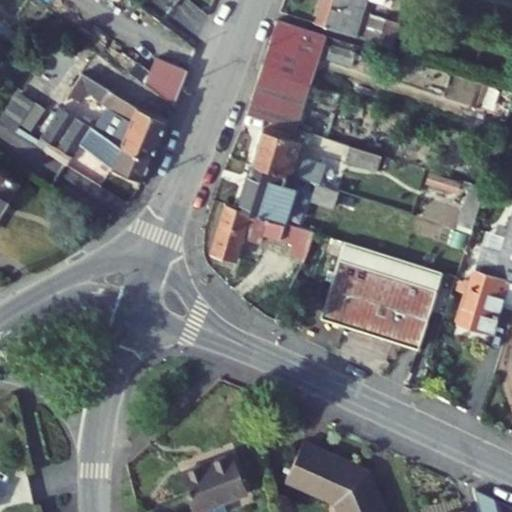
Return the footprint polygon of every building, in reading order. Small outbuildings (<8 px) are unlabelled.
[(322,0),(317,20),(348,30),(357,0),(374,5),(375,0),(322,0)] [(283,19),(281,24),(272,46),(323,61),(331,40),(334,34),(283,19)] [(380,40),(384,25),(373,22),(368,36),(380,40)] [(261,73),(312,88),(323,61),(272,46),(261,73)] [(171,119),(186,83),(157,69),(145,99),(171,119)] [(295,131),(312,88),(261,73),(244,116),(295,131)] [(88,104),(130,133),(120,161),(147,172),(166,131),(129,117),(82,83),(65,108),(79,117),(88,104)] [(93,142),(59,118),(39,147),(53,157),(46,167),(67,180),(79,163),(93,142)] [(301,143),(258,131),(248,166),(290,179),(316,186),(323,164),(296,156),(301,143)] [(147,172),(120,161),(93,142),(79,163),(86,168),(104,178),(137,193),(147,172)] [(373,153),(338,143),(335,158),(367,166),(373,153)] [(290,179),(248,166),(236,207),(279,220),(290,179)] [(0,253),(30,208),(0,189),(0,253)] [(236,207),(219,202),(204,255),(230,256),(238,232),(259,239),(261,232),(291,240),(288,251),(301,260),(309,229),(279,220),(236,207)] [(486,243),(478,267),(460,321),(492,331),(502,300),(511,302),(511,218),(503,248),(486,243)] [(443,275),(344,241),(319,319),(419,352),(432,310),(437,293),(443,275)] [(386,511),(370,470),(302,442),(285,485),(332,507),(334,511),(386,511)] [(208,511),(249,497),(233,454),(182,473),(195,511),(208,511)]
